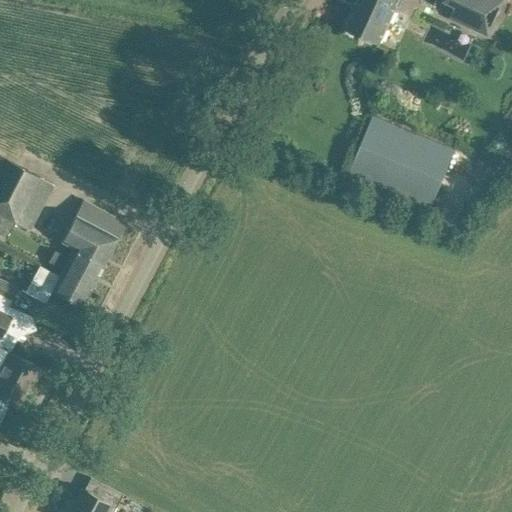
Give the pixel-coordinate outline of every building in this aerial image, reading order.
[(357,0),(344,28),(380,44),(398,5),(400,6),(402,0),(357,0)] [(459,0),(457,6),(494,23),(494,22),(492,21),(501,0),(459,0)] [(349,173),(367,181),(430,207),(454,151),(372,117),(349,173)] [(28,228),(51,185),(0,157),(0,234),(5,237),(14,221),(28,228)] [(62,267),(57,277),(69,285),(74,275),(92,285),(125,223),(84,200),(60,241),(73,248),(67,258),(55,252),(50,260),(62,267)] [(69,285),(57,277),(39,267),(32,280),(25,292),(45,303),(51,291),(81,307),(92,285),(74,275),(69,285)] [(0,278),(0,293),(12,301),(19,289),(0,278)] [(8,353),(26,362),(37,340),(30,320),(5,308),(9,302),(0,297),(0,311),(11,317),(0,338),(0,343),(10,349),(8,353)] [(0,338),(11,317),(0,311),(0,338)] [(0,395),(17,405),(27,384),(30,386),(39,369),(26,362),(8,353),(10,349),(0,343),(0,361),(4,363),(0,370),(0,395)] [(0,426),(10,406),(0,401),(0,426)] [(112,511),(122,494),(108,487),(101,499),(81,488),(68,511),(112,511)]
